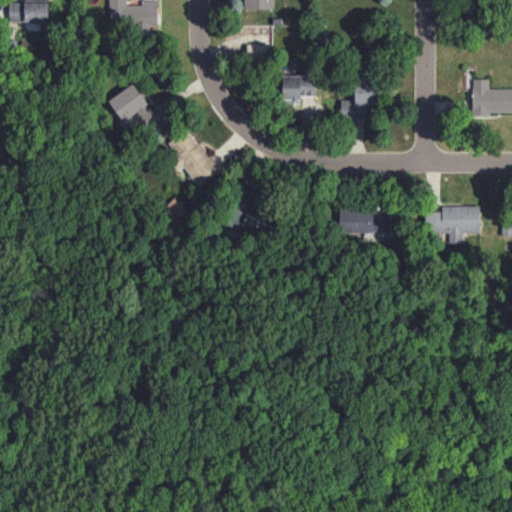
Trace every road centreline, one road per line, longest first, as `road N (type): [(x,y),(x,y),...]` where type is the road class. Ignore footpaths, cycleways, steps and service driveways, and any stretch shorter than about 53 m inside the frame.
road 1 (residential): [(211,89),(250,135),(303,161),(511,164)]
road 2 (residential): [(427,164),(425,0)]
